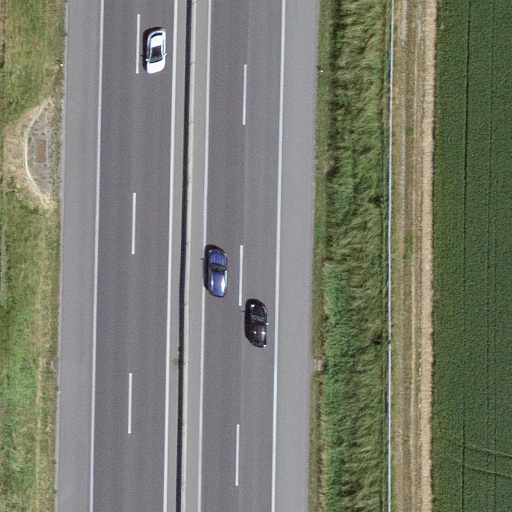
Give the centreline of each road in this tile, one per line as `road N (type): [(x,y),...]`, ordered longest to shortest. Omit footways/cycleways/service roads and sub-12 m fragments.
road 1 (motorway): [(139,0),(128,511)]
road 2 (motorway): [(237,511),(247,0)]
road 3 (track): [(415,0),(411,511)]
